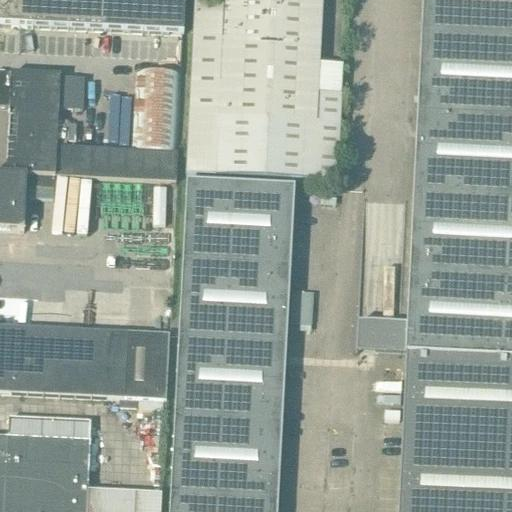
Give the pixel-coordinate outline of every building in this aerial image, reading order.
[(0,0),(0,28),(0,29),(183,38),(184,0),(0,0)] [(223,0),(223,5),(222,28),(297,32),(320,33),(321,0),(223,0)] [(511,0),(421,0),(420,38),(511,42),(511,0)] [(185,177),(336,185),(341,98),(317,97),(316,126),(293,125),(218,121),(220,82),(221,56),(222,28),(223,5),(194,4),(185,177)] [(221,56),(296,60),(297,32),(222,28),(221,56)] [(317,97),(320,33),(297,32),(296,60),(294,86),(293,125),(316,126),(317,97)] [(511,42),(420,38),(416,118),(511,122),(511,42)] [(220,82),(294,86),(296,60),(221,56),(220,82)] [(131,128),(175,131),(178,66),(134,64),(131,128)] [(0,110),(9,110),(10,96),(59,99),(60,78),(0,75),(0,110)] [(294,86),(220,82),(218,121),(293,125),(294,86)] [(6,178),(26,179),(176,186),(177,157),(56,150),(59,99),(10,96),(9,110),(6,178)] [(511,122),(416,118),(412,198),(511,202),(511,122)] [(26,179),(6,178),(0,177),(0,234),(23,236),(26,179)] [(289,271),(291,232),(293,193),(187,187),(183,265),(289,271)] [(511,282),(511,202),(412,198),(408,278),(511,282)] [(285,349),(287,311),(289,271),(183,265),(179,344),(285,349)] [(357,325),(355,356),(404,358),(405,358),(397,511),(511,511),(511,282),(408,278),(406,318),(405,328),(399,327),(398,327),(358,325),(357,325)] [(123,404),(123,412),(165,414),(168,331),(127,329),(126,337),(123,404)] [(0,330),(0,398),(123,404),(126,337),(0,330)] [(281,428),(283,388),(285,349),(179,344),(175,422),(281,428)] [(277,506),(279,468),(281,428),(175,422),(171,500),(277,506)] [(87,495),(88,480),(89,446),(89,445),(88,445),(89,426),(10,423),(9,441),(10,441),(9,472),(6,511),(159,511),(160,499),(87,495)] [(10,441),(9,441),(0,441),(0,471),(9,472),(10,441)] [(0,471),(0,511),(6,511),(9,472),(0,471)] [(276,511),(277,506),(171,500),(170,511),(276,511)]
